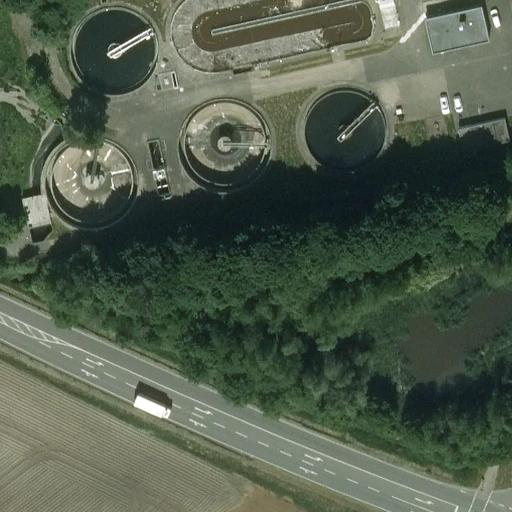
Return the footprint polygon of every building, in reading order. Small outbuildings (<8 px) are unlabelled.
[(481,6),(425,18),(432,52),(489,40),(481,6)] [(272,120),(292,117),(289,93),(268,96),(272,120)] [(504,119),(481,124),(486,146),(509,141),(504,119)] [(481,124),(470,126),(474,149),(486,146),(481,124)] [(470,126),(458,129),(463,156),(475,154),(474,149),(470,126)] [(47,192),(23,197),(30,226),(53,221),(47,192)]
